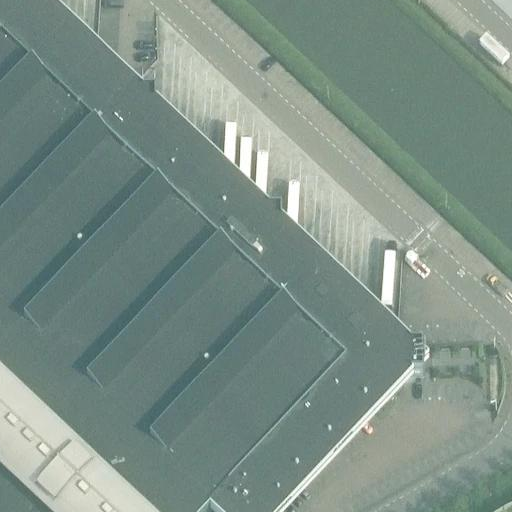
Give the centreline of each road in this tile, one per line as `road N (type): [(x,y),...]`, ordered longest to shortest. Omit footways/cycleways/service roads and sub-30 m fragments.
road 1 (unclassified): [(511,330),(171,0)]
road 2 (unclassified): [(404,511),(511,448)]
